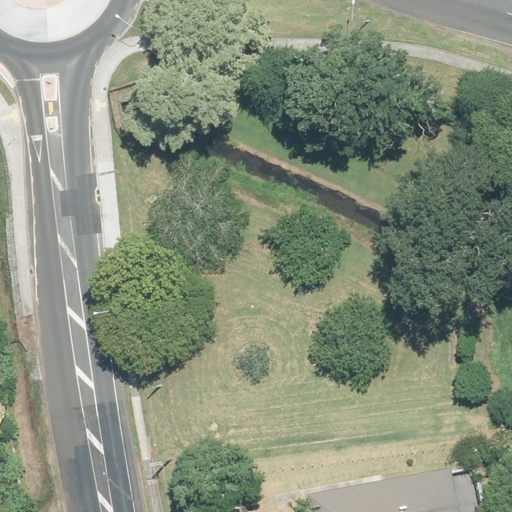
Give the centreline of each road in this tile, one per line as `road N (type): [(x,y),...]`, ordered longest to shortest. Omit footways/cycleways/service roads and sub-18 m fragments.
road 1 (tertiary): [(57,167),(107,511)]
road 2 (tertiary): [(78,46),(77,106),(57,167)]
road 3 (tertiary): [(57,167),(33,111),(23,50)]
